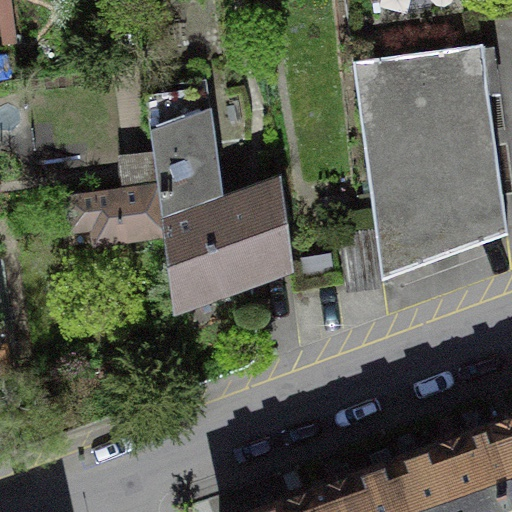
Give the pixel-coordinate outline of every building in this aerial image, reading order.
[(354,61),(382,279),(507,233),(495,139),(483,44),(354,61)] [(155,162),(163,224),(220,203),(213,146),(205,90),(146,97),(155,162)] [(164,233),(163,224),(155,162),(121,166),(125,192),(70,199),(74,227),(115,222),(117,238),(140,235),(164,233)] [(163,224),(164,233),(174,307),(267,274),(290,265),(279,181),(220,203),(163,224)] [(0,371),(8,369),(0,306),(0,371)] [(62,395),(17,411),(21,425),(26,439),(72,422),(62,395)] [(511,511),(511,420),(494,428),(511,511)] [(445,445),(396,463),(413,511),(511,511),(494,428),(445,445)] [(413,511),(396,463),(355,478),(314,493),(317,511),(413,511)] [(266,510),(262,511),(317,511),(314,493),(266,510)]
